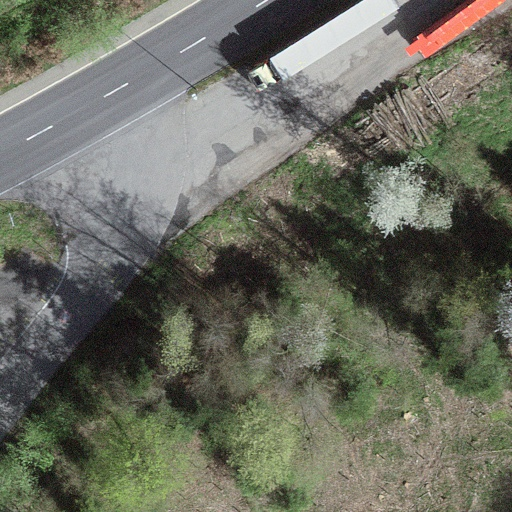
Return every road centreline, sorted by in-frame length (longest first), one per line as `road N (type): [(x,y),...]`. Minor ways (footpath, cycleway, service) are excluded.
road 1 (track): [(320,0),(120,206),(0,415)]
road 2 (secondary): [(0,154),(268,0)]
